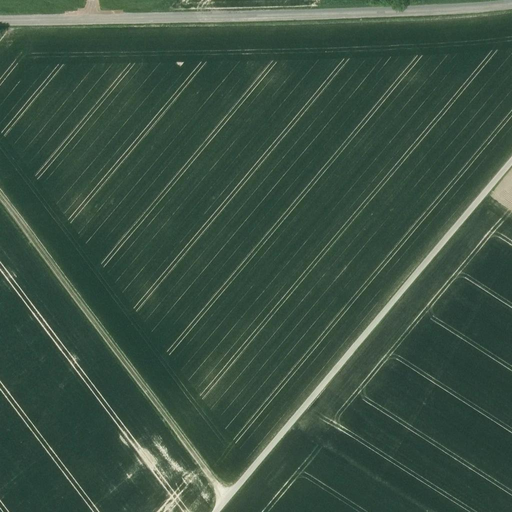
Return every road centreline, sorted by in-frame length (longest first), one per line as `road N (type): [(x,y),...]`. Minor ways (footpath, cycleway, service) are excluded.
road 1 (tertiary): [(0,20),(310,17),(511,3)]
road 2 (track): [(217,511),(511,162)]
road 3 (track): [(227,498),(0,196)]
